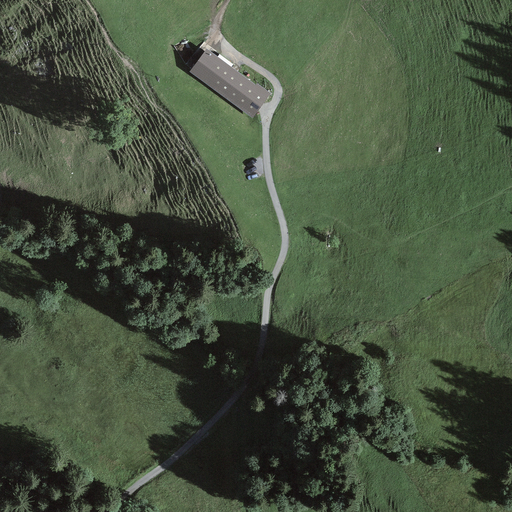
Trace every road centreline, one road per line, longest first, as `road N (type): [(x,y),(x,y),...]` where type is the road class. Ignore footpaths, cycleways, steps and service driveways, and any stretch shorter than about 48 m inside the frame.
road 1 (track): [(94,511),(204,433),(254,367),(285,235)]
road 2 (track): [(285,235),(265,166),(272,76),(221,42)]
